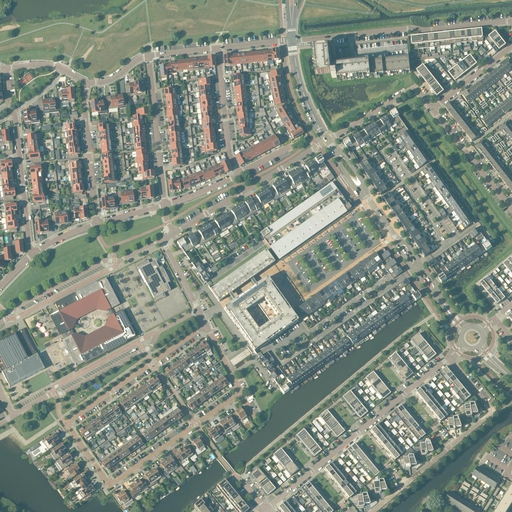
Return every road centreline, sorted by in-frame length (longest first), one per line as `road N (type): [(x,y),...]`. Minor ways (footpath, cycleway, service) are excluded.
road 1 (residential): [(205,326),(64,425),(109,485),(239,393)]
road 2 (residential): [(264,510),(447,358)]
road 3 (residential): [(372,511),(491,412),(447,358)]
road 4 (residential): [(291,40),(511,21)]
road 5 (residential): [(12,416),(143,351),(158,332),(198,311)]
road 6 (residential): [(0,321),(101,262),(161,239)]
road 7 (residential): [(173,233),(326,140)]
road 8 (tertiary): [(463,330),(365,196)]
road 9 (residential): [(164,205),(147,55)]
road 10 (residential): [(30,255),(14,111)]
road 11 (residential): [(87,83),(96,224)]
road 12 (residential): [(432,109),(414,87),(326,140)]
road 13 (residential): [(237,175),(216,48)]
road 14 (residential): [(432,109),(511,210)]
